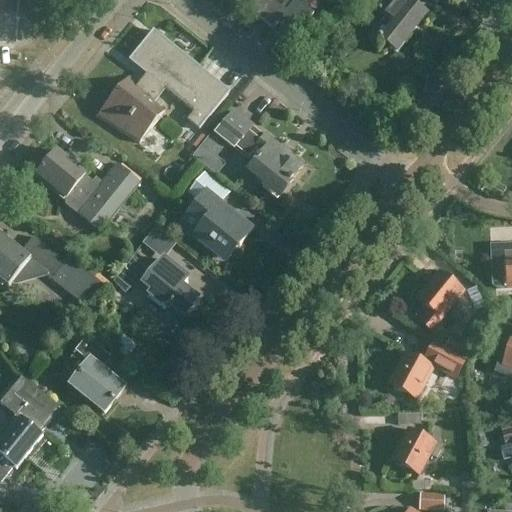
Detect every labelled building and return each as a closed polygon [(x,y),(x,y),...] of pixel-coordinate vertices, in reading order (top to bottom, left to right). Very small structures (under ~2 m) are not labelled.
[(286,12),(270,0),(235,0),(272,30),(278,24),(295,37),(314,14),(296,0),(286,12)] [(378,39),(396,54),(427,16),(410,1),(410,0),(389,0),(381,10),(379,9),(377,11),(395,26),(384,40),(380,37),(378,39)] [(199,132),(230,94),(154,32),(129,62),(146,75),(134,89),(128,83),(132,78),(130,77),(105,107),(106,107),(101,114),(119,128),(116,131),(139,145),(165,113),(154,105),(165,91),(193,114),(187,122),(199,132)] [(234,150),(252,128),(234,113),(233,113),(215,136),(233,151),(234,150)] [(264,138),(252,128),(234,150),(247,161),(252,155),(257,159),(255,162),(256,163),(248,173),(266,187),(262,191),(263,192),(267,188),(279,198),(277,200),(278,201),(294,181),(292,180),(302,167),(264,137),(264,138)] [(85,177),(85,176),(56,153),(37,177),(65,201),(66,206),(100,234),(140,185),(118,167),(103,185),(96,180),(93,184),(85,177)] [(171,192),(195,163),(185,155),(162,184),(171,192)] [(185,191),(200,203),(179,228),(208,251),(212,247),(226,258),(232,250),(241,250),(255,232),(221,205),(207,194),(215,183),(201,171),(185,191)] [(13,219),(6,227),(27,245),(34,237),(13,219)] [(0,282),(9,290),(16,280),(20,282),(41,275),(44,272),(48,276),(47,277),(88,311),(106,288),(69,258),(65,263),(34,238),(32,240),(32,241),(22,253),(0,235),(0,282)] [(505,261),(506,290),(511,289),(511,245),(490,246),(491,262),(505,261)] [(115,283),(124,293),(146,272),(134,259),(115,283)] [(163,261),(144,285),(152,292),(149,295),(169,311),(171,308),(184,318),(185,318),(184,317),(196,302),(197,303),(198,302),(186,293),(185,284),(189,279),(187,278),(186,279),(163,261)] [(420,325),(431,334),(464,293),(440,273),(417,301),(431,313),(420,325)] [(511,338),(505,357),(500,356),(494,373),(511,378),(511,338)] [(70,388),(104,416),(124,391),(101,372),(111,360),(86,339),(66,364),(67,365),(76,353),(89,364),(70,388)] [(406,356),(389,388),(416,403),(433,370),(406,356)] [(13,430),(0,445),(0,474),(1,475),(8,465),(16,471),(43,438),(40,436),(61,410),(22,379),(0,405),(0,406),(15,418),(9,426),(13,430)] [(421,415),(398,415),(398,426),(421,426),(421,415)] [(419,478),(431,456),(436,459),(441,451),(435,448),(436,446),(408,431),(391,463),(419,478)] [(511,431),(501,435),(505,448),(511,446),(511,431)] [(94,491),(103,472),(93,467),(84,487),(94,491)] [(461,484),(462,497),(473,496),(472,483),(461,484)] [(420,496),(419,511),(443,511),(444,497),(420,496)] [(474,510),(473,496),(462,497),(463,511),(474,510)]
